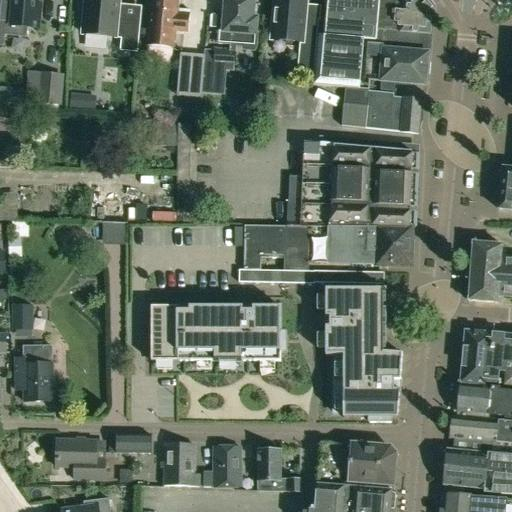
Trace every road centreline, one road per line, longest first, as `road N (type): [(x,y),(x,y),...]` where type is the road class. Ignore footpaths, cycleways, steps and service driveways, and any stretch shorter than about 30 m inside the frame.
road 1 (residential): [(0,425),(421,436),(433,320)]
road 2 (residential): [(433,320),(458,0)]
